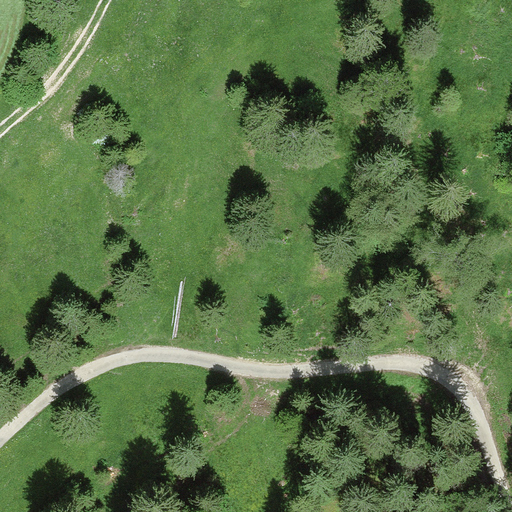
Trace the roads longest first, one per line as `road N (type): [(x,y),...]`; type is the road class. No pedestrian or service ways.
road 1 (track): [(0,439),(60,387),(133,357),(273,371),(409,362),(440,370),(469,400),(508,511)]
road 2 (track): [(0,130),(58,76),(105,0)]
